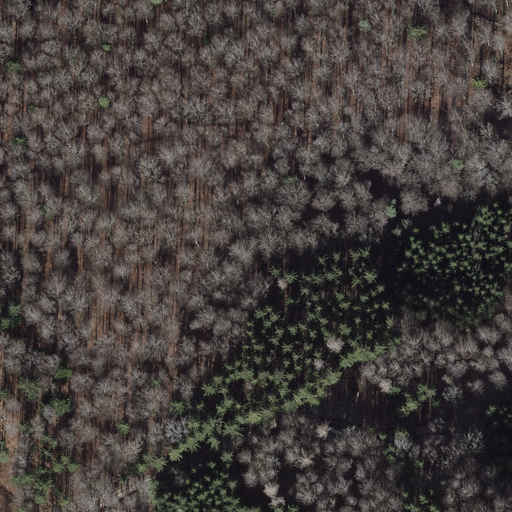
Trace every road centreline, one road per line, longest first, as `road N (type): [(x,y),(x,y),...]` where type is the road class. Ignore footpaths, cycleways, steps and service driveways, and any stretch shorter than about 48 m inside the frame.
road 1 (track): [(140,136),(244,129),(322,140),(359,153),(367,173),(345,207),(228,288),(52,511)]
road 2 (track): [(0,178),(140,136),(425,0)]
road 3 (track): [(91,511),(288,420),(342,415),(395,428),(511,391)]
